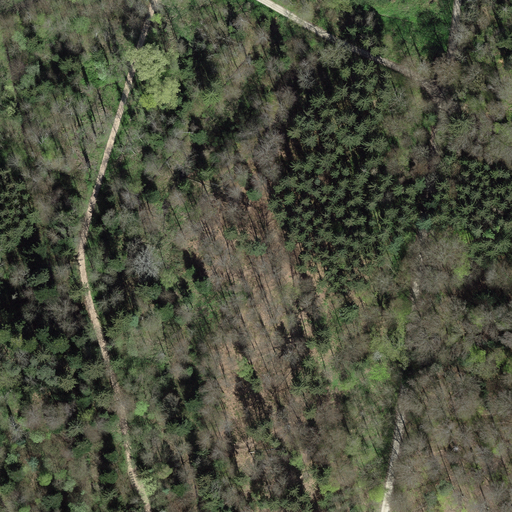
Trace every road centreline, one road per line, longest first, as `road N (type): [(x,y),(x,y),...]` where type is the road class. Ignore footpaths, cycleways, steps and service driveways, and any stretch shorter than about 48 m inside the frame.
road 1 (track): [(150,511),(79,252),(151,0)]
road 2 (track): [(385,511),(459,0)]
road 3 (track): [(261,0),(445,91)]
